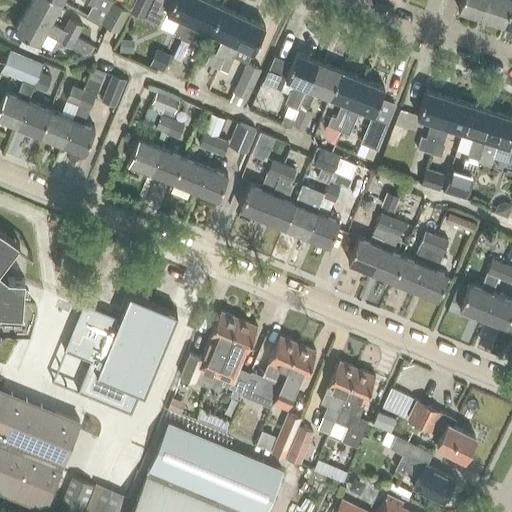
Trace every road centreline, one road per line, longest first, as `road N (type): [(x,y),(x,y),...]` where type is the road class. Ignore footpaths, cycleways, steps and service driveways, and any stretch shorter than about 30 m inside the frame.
road 1 (residential): [(511,386),(0,174)]
road 2 (residential): [(511,66),(347,0)]
